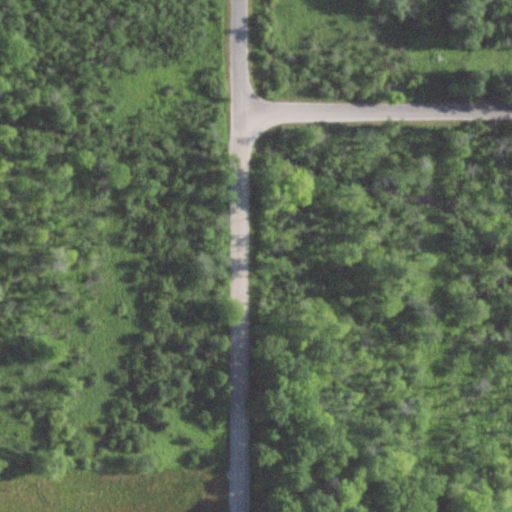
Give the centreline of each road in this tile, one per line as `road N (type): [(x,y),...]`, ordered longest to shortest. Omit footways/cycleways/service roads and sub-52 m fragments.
road 1 (residential): [(240,511),(240,0)]
road 2 (residential): [(240,114),(511,112)]
